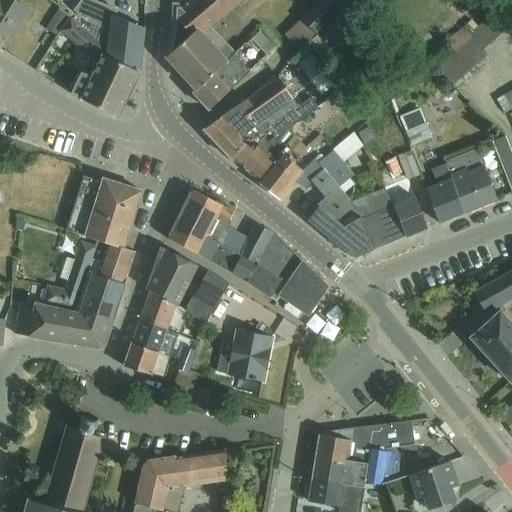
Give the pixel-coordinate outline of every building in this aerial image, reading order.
[(0,0),(0,34),(8,40),(27,9),(12,0),(0,0)] [(105,29),(98,43),(106,49),(104,56),(139,72),(144,28),(114,17),(116,11),(89,0),(82,0),(75,11),(88,22),(105,29)] [(167,58),(196,90),(227,61),(202,35),(243,0),(192,0),(181,9),(178,5),(173,5),(173,28),(167,58)] [(305,41),(307,43),(317,33),(337,15),(353,0),(319,0),(302,19),(285,36),(298,48),(305,41)] [(492,14),(477,27),(476,26),(467,33),(433,63),(453,86),(487,56),(483,50),(507,30),(492,14)] [(337,15),(317,33),(332,50),(352,32),(337,15)] [(106,49),(98,43),(70,18),(61,30),(61,32),(90,56),(82,71),(81,71),(70,94),(118,117),(139,72),(104,56),(106,49)] [(470,20),(462,27),(467,33),(476,26),(470,20)] [(246,44),(261,61),(275,47),(260,31),(246,44)] [(317,33),(307,43),(325,61),(334,52),(332,50),(317,33)] [(36,71),(55,83),(64,66),(62,61),(49,52),(36,71)] [(227,61),(196,90),(197,90),(194,93),(210,110),(250,72),(239,60),(234,55),(227,61)] [(299,87),(307,80),(297,68),(289,75),(299,87)] [(248,99),(204,130),(232,160),(248,145),(255,152),(263,139),(269,142),(288,124),(292,128),(306,116),(278,77),(251,103),(248,99)] [(511,90),(503,96),(511,110),(511,90)] [(404,115),(399,117),(412,147),(432,138),(419,108),(416,109),(413,101),(400,106),(404,115)] [(255,152),(248,145),(232,160),(258,180),(280,152),(293,135),(292,128),(288,124),(269,142),(263,139),(255,152)] [(347,160),(368,143),(356,128),(335,145),(347,160)] [(511,156),(504,137),(491,142),(511,192),(511,156)] [(477,150),(445,162),(446,165),(465,213),(496,200),(477,150)] [(310,177),(308,178),(311,182),(325,198),(316,205),(318,207),(308,221),(349,256),(349,257),(357,258),(357,257),(374,251),(374,249),(406,236),(395,206),(395,207),(387,188),(350,202),(344,194),(354,185),(348,178),(352,175),(333,151),(319,163),(321,166),(310,177)] [(304,170),(302,169),(280,152),(258,180),(281,199),(296,180),(304,170)] [(411,152),(399,156),(407,177),(408,179),(415,177),(420,175),(411,152)] [(298,177),(296,180),(307,189),(311,182),(308,178),(310,177),(321,166),(319,163),(313,156),(302,169),(304,170),(298,177)] [(438,185),(426,190),(439,223),(465,213),(446,165),(433,170),(435,177),(438,185)] [(141,192),(102,179),(100,183),(83,177),(65,232),(96,241),(98,241),(107,244),(123,249),(141,192)] [(405,203),(395,206),(406,236),(407,237),(427,228),(410,183),(400,187),(405,203)] [(245,241),(224,230),(234,212),(190,190),(166,239),(246,283),(273,234),(255,224),(245,241)] [(324,291),(324,284),(273,234),(246,283),(276,302),(280,297),(307,316),(324,291)] [(41,291),(38,303),(76,312),(81,295),(93,260),(101,262),(107,244),(98,241),(96,245),(81,240),(64,289),(47,286),(45,290),(41,291)] [(135,253),(123,249),(107,244),(101,262),(93,260),(81,295),(117,306),(135,253)] [(177,307),(198,267),(162,249),(155,263),(157,264),(150,277),(152,278),(146,290),(150,292),(176,307),(177,307)] [(470,338),(510,382),(511,380),(511,323),(498,309),(511,300),(511,270),(473,293),(481,308),(460,325),(471,337),(470,338)] [(204,324),(229,284),(208,272),(184,311),(204,324)] [(167,331),(176,307),(150,292),(139,322),(167,331)] [(112,320),(117,306),(81,295),(76,312),(112,320)] [(76,312),(38,303),(33,302),(32,311),(27,337),(99,349),(104,346),(112,320),(76,312)] [(27,337),(32,311),(19,309),(15,335),(27,337)] [(192,317),(188,324),(197,330),(201,322),(192,317)] [(175,334),(167,331),(139,322),(131,345),(159,354),(161,349),(169,351),(175,334)] [(227,375),(263,382),(271,338),(236,331),(234,341),(227,375)] [(224,339),(217,372),(227,375),(234,341),(224,339)] [(170,358),(159,354),(131,345),(123,367),(164,379),(170,358)] [(171,396),(193,402),(201,375),(190,370),(197,353),(183,347),(175,369),(178,370),(171,396)] [(511,416),(508,412),(501,419),(511,432),(511,416)] [(105,438),(94,434),(97,426),(100,424),(98,420),(95,422),(84,418),(82,415),(78,417),(80,420),(77,430),(66,427),(66,429),(44,505),(31,501),(28,500),(27,503),(24,511),(82,511),(93,477),(104,480),(108,470),(96,466),(104,442),(104,440),(105,438)] [(407,476),(421,471),(420,460),(416,461),(411,422),(351,429),(350,441),(349,439),(348,438),(346,437),(345,437),(343,437),(342,437),(340,437),(339,438),(338,439),(320,436),(319,436),(312,480),(364,488),(364,485),(381,484),(407,476)] [(351,429),(320,433),(320,436),(338,439),(339,438),(340,437),(342,437),(343,437),(345,437),(346,437),(348,438),(349,439),(350,441),(351,429)] [(214,483),(216,494),(228,493),(225,450),(148,462),(147,462),(144,466),(133,511),(177,511),(184,488),(214,483)] [(455,501),(450,489),(457,486),(449,462),(421,471),(407,476),(415,501),(422,498),(427,511),(455,501)] [(312,480),(308,502),(340,506),(338,511),(360,511),(364,488),(312,480)] [(415,501),(413,501),(413,509),(415,511),(423,511),(427,511),(422,498),(415,501)]
